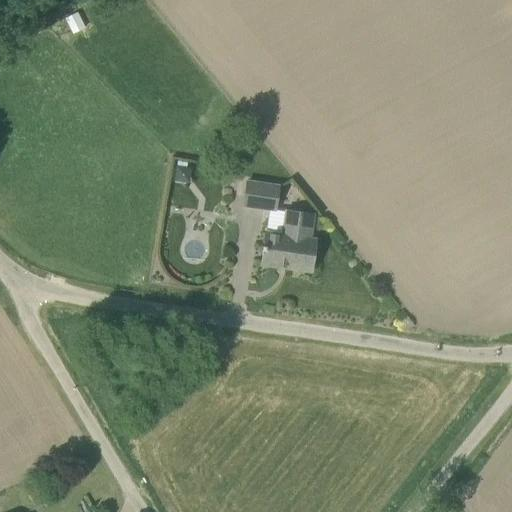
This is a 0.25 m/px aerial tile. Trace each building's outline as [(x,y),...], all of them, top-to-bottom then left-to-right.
[(76,12),(65,17),(72,32),(84,27),(76,12)] [(235,110),(225,119),(234,128),(243,119),(235,110)] [(176,167),(174,181),(189,183),(191,169),(187,168),(176,167)] [(273,208),(276,186),(246,182),(242,204),(273,208)] [(279,235),(265,233),(261,264),(310,271),(315,240),(311,239),(315,213),(283,209),(279,235)]
